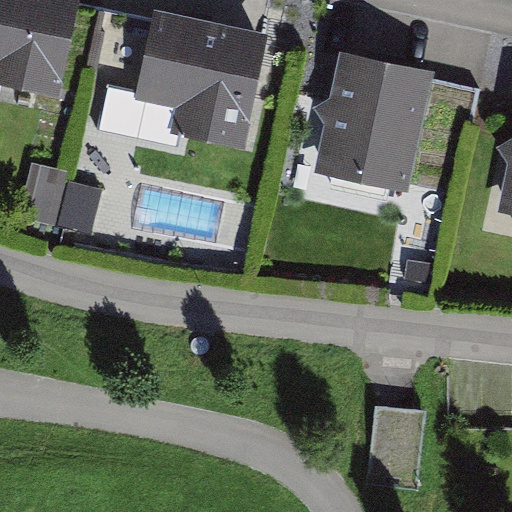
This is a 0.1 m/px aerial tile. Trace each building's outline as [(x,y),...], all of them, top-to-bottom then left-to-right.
[(85,0),(0,0),(0,79),(71,91),(85,0)] [(273,32),(159,9),(142,94),(189,104),(183,130),(250,144),(273,32)] [(436,68),(346,52),(324,168),(415,185),(436,68)] [(37,160),(25,216),(62,224),(74,168),(37,160)] [(67,226),(98,231),(106,185),(76,179),(67,226)] [(379,405),(378,480),(425,481),(425,405),(379,405)]
